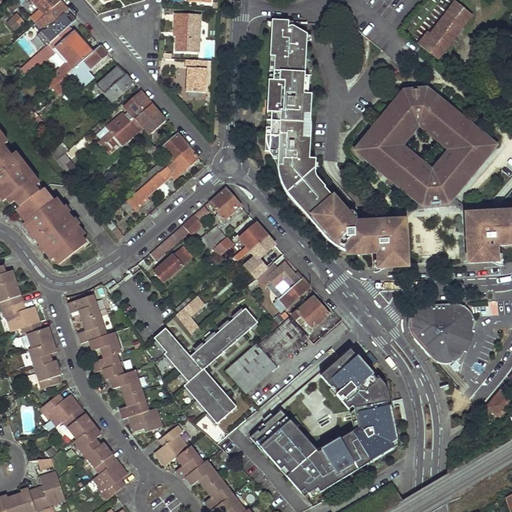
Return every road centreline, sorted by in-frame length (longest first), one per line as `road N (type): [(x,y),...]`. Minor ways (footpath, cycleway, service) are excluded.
road 1 (residential): [(56,283),(80,386),(151,473)]
road 2 (residential): [(210,153),(75,0)]
road 3 (residential): [(56,283),(81,280),(124,252),(219,174)]
road 4 (residential): [(257,188),(347,293)]
